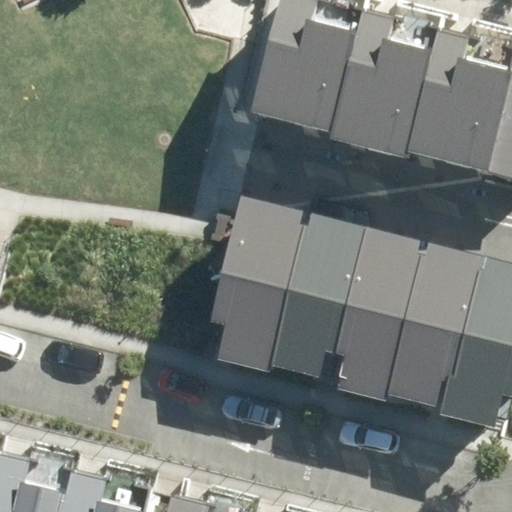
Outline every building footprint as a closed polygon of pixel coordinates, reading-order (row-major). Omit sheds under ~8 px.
[(318,151),(349,28),(270,8),(237,129),(318,151)] [(394,172),(426,47),(349,28),(318,151),(316,158),(392,178),(394,172)] [(497,93),(504,67),(426,47),(394,172),(473,191),(475,184),(497,93)] [(511,96),(497,93),(475,184),(511,192),(511,96)] [(255,385),(289,230),(226,215),(195,338),(213,343),(207,373),(255,385)] [(315,401),(355,247),(289,230),(255,385),(315,401)] [(375,417),(415,262),(355,247),(315,401),(375,417)] [(428,430),(473,275),(415,262),(375,417),(428,430)] [(506,416),(511,394),(511,284),(473,275),(428,430),(483,443),(490,412),(506,416)] [(0,454),(2,448),(10,420),(0,417),(0,454)] [(71,511),(83,469),(90,441),(10,420),(0,457),(0,511),(71,511)] [(157,511),(171,462),(91,441),(71,511),(157,511)] [(250,511),(258,485),(178,464),(164,511),(250,511)] [(342,511),(344,504),(264,484),(256,511),(342,511)]
